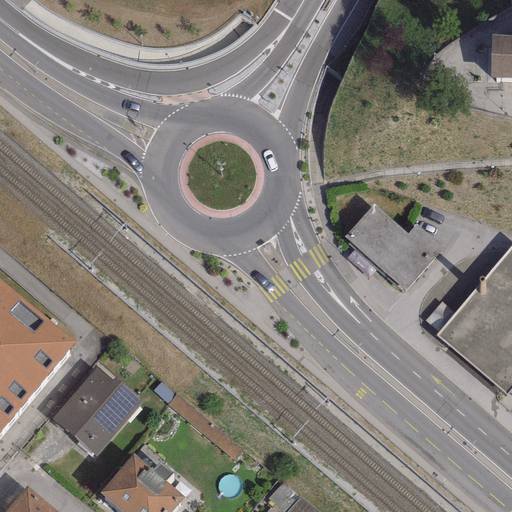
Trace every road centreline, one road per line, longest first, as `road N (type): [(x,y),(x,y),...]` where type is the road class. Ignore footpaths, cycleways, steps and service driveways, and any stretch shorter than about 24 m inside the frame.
road 1 (primary): [(236,238),(274,289),(511,505)]
road 2 (primary): [(172,138),(0,22)]
road 3 (primary): [(0,71),(36,102),(158,173)]
road 4 (primary): [(511,461),(375,345)]
road 5 (residential): [(511,238),(474,253),(375,345)]
road 6 (primary): [(375,345),(308,266),(277,204)]
road 7 (motorway): [(278,153),(318,48),(347,0)]
road 8 (motorway): [(306,0),(276,55),(220,115)]
